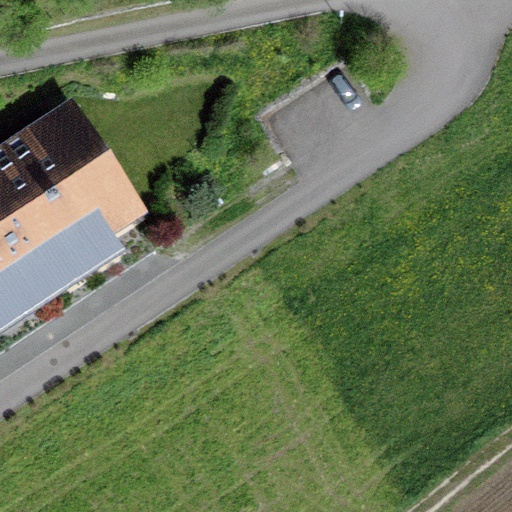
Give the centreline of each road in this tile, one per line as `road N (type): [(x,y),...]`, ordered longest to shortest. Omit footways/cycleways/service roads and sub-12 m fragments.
road 1 (residential): [(450,0),(439,84),(387,143),(0,392)]
road 2 (residential): [(0,61),(302,0)]
